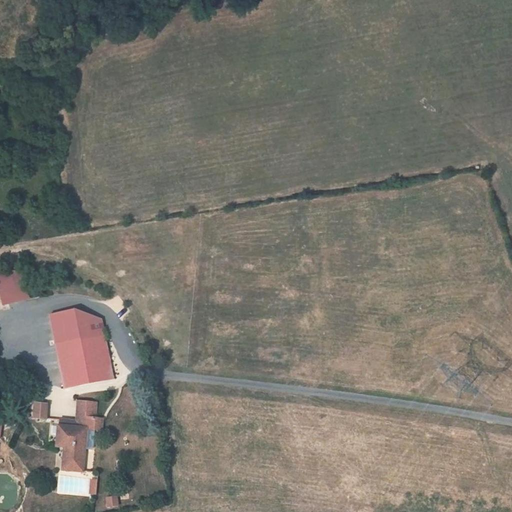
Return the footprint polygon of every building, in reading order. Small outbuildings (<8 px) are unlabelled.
[(0,292),(3,305),(30,298),(23,269),(0,274),(0,292)] [(55,344),(65,389),(114,379),(105,334),(102,320),(75,310),(50,315),(55,344)] [(32,401),(32,418),(46,418),(46,402),(32,401)] [(61,420),(61,426),(86,429),(101,430),(102,419),(96,418),(97,403),(79,402),(77,422),(61,420)] [(58,426),(57,446),(65,447),(63,470),(83,471),(86,429),(61,426),(58,426)] [(105,506),(115,505),(114,496),(104,497),(105,506)]
